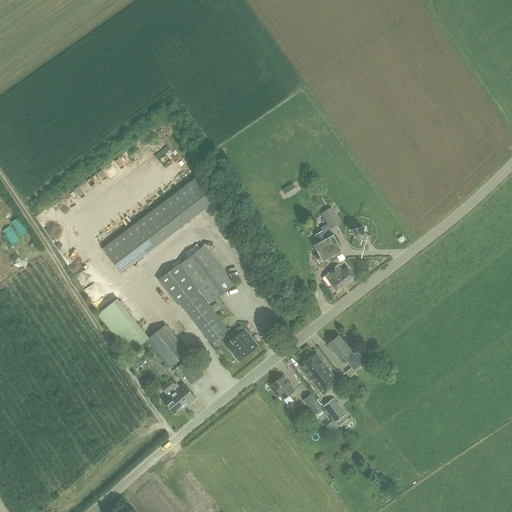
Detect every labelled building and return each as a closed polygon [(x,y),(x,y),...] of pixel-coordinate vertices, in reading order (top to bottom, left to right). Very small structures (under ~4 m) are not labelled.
[(171,176),(175,184),(181,181),(176,173),(171,176)] [(102,248),(114,264),(210,191),(198,175),(102,248)] [(292,185),(283,191),(288,199),(297,193),(292,185)] [(322,212),(324,216),(329,225),(322,229),(322,230),(315,234),(320,242),(314,245),(319,253),(315,256),(319,263),(343,251),(331,228),(341,222),(332,207),(322,212)] [(357,239),(360,240),(363,240),(364,240),(366,239),(367,238),(368,237),(368,235),(368,232),(367,230),(366,228),(364,227),(362,226),(360,226),(357,227),(356,228),(354,230),(354,232),(354,234),(354,236),(355,238),(356,239),(357,239)] [(234,283),(204,244),(179,264),(158,280),(178,305),(179,303),(211,343),(228,330),(208,305),(234,283)] [(0,270),(8,266),(0,251),(0,270)] [(329,281),(337,290),(355,276),(348,268),(343,271),(338,265),(325,275),(330,281),(329,281)] [(147,340),(169,368),(188,353),(165,325),(149,337),(118,298),(98,314),(130,354),(147,340)] [(229,347),(239,360),(244,356),(258,345),(241,325),(232,332),(235,336),(230,339),(234,344),(229,347)] [(344,357),(354,370),(365,361),(357,351),(353,354),(338,335),(328,343),(341,360),(344,357)] [(126,359),(135,370),(144,364),(136,352),(126,359)] [(181,372),(191,384),(202,374),(196,366),(201,362),(194,353),(174,370),(178,375),(181,372)] [(301,365),(323,394),(338,382),(315,354),(301,365)] [(287,406),(297,420),(303,415),(293,401),(294,401),(289,394),(295,390),(283,375),(270,386),(278,397),(280,395),(288,405),(287,406)] [(173,393),(184,406),(195,397),(184,384),(180,387),(176,383),(175,384),(172,380),(167,384),(173,392),(173,393)] [(163,401),(174,414),(184,406),(173,393),(173,392),(167,384),(162,388),(168,397),(163,401)] [(303,400),(315,414),(323,408),(312,394),(303,400)] [(320,399),(327,403),(330,398),(323,394),(320,399)] [(335,422),(346,415),(333,399),(323,406),(335,422)] [(325,425),(331,433),(338,428),(333,420),(325,425)]
